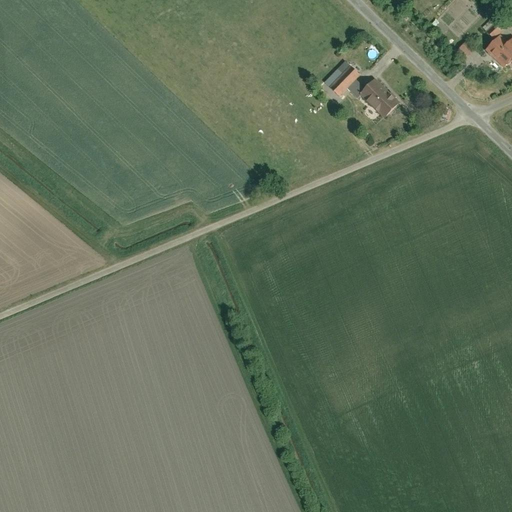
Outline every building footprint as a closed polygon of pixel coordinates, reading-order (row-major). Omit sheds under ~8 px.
[(506,26),(497,16),(486,28),(495,37),(506,26)] [(511,40),(510,43),(502,35),(487,50),(506,68),(511,61),(511,40)] [(466,42),(458,50),(467,58),(474,50),(466,42)] [(351,67),(330,88),(339,97),(356,81),(360,77),(351,67)] [(366,90),(356,81),(347,90),(357,99),(360,96),(366,90)] [(375,81),(360,96),(385,120),(400,105),(375,81)]
